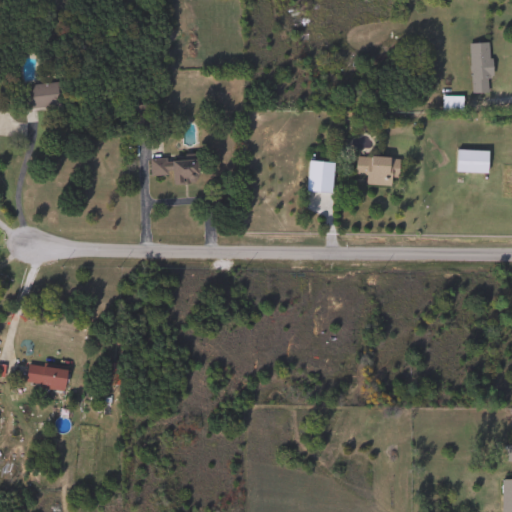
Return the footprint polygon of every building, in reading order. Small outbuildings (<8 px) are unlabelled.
[(466,43),(486,43),(487,93),(467,93),(466,43)] [(58,106),(20,109),(18,85),(56,83),(58,106)] [(484,151),(484,173),(452,173),(452,151),(484,151)] [(396,158),(395,179),(391,179),(391,185),(362,184),(362,175),(352,175),(352,156),(396,158)] [(170,184),(169,175),(146,176),(145,159),(194,157),(195,183),(170,184)] [(319,179),(303,179),(303,161),(319,161),(319,179)] [(64,369),(61,390),(21,384),(24,363),(64,369)] [(503,444),(511,444),(511,462),(503,462),(503,444)]
